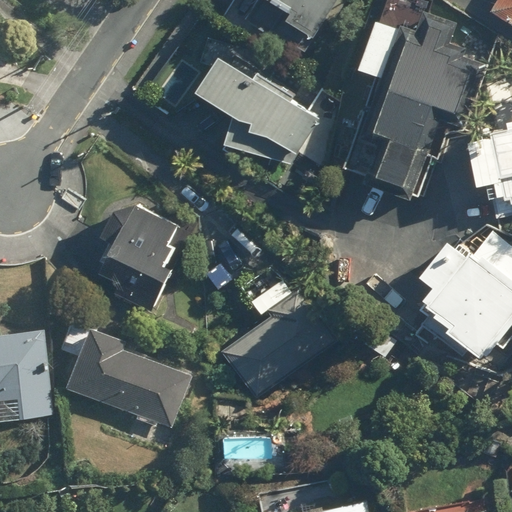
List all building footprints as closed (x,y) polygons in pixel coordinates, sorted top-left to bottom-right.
[(237,0),(204,0),(228,15),(237,0)] [(309,53),(338,0),(251,0),(243,16),(309,53)] [(511,0),(497,0),(493,7),(511,19),(511,0)] [(449,42),(454,28),(419,16),(414,30),(373,16),(355,70),(379,78),(359,138),(378,145),(367,178),(406,192),(434,110),(456,117),(473,67),(462,64),(468,48),(449,42)] [(289,104),(294,96),(243,64),(238,72),(212,56),(192,89),(234,115),(225,144),(292,166),(319,122),(289,104)] [(511,111),(500,115),(505,133),(464,144),(476,185),(492,180),(501,212),(511,209),(511,111)] [(171,244),(180,225),(132,201),(92,282),(157,314),(176,274),(168,270),(178,248),(171,244)] [(417,275),(432,287),(421,299),(429,306),(423,313),(428,317),(420,325),(459,359),(466,351),(480,363),(511,327),(511,239),(498,228),(472,257),(450,238),(417,275)] [(267,311),(272,318),(227,349),(258,393),(335,339),(297,286),(292,290),(284,278),(251,301),(261,315),(267,311)] [(121,344),(77,328),(67,325),(58,350),(68,354),(56,386),(137,415),(131,432),(161,442),(166,426),(183,380),(116,356),(121,344)] [(0,335),(0,420),(50,413),(39,330),(0,335)] [(319,511),(370,511),(369,503),(319,511)]
